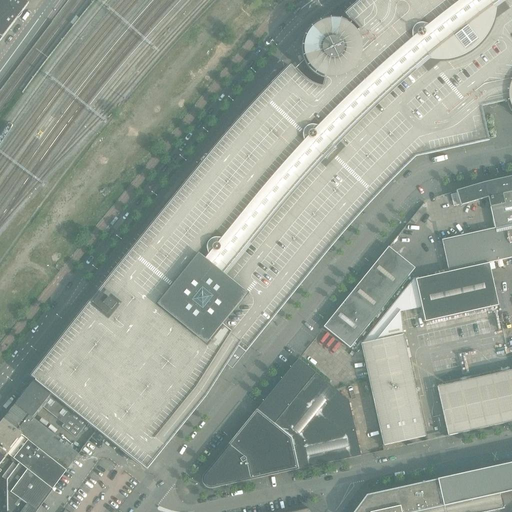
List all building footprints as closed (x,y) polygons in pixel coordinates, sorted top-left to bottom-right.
[(42,369),(34,379),(35,380),(35,381),(59,400),(87,423),(96,430),(99,432),(101,434),(102,434),(110,441),(113,444),(115,445),(146,470),(155,459),(157,457),(164,448),(205,397),(206,396),(213,384),(223,368),(224,369),(231,358),(238,347),(245,353),(259,336),(262,332),(261,330),(264,326),(266,328),(268,325),(310,273),(313,269),(312,267),(315,263),(317,265),(319,262),(324,256),(343,233),(355,220),(360,214),(363,210),(362,209),(365,205),(367,206),(370,204),(388,184),(405,168),(414,159),(417,155),(416,154),(420,150),(425,155),(489,141),(488,138),(481,107),(489,105),(490,107),(491,108),(493,108),(494,107),(496,106),(496,105),(496,104),(505,102),(505,103),(506,102),(505,101),(506,101),(511,99),(511,0),(367,0),(346,18),(345,20),(349,22),(348,22),(338,40),(337,39),(334,39),(331,39),(328,39),(326,41),(324,43),(322,45),(322,47),(321,50),(322,53),(323,55),(323,56),(325,58),(328,60),(331,60),(325,80),(322,88),(316,86),(312,84),(307,81),(303,78),(298,72),(295,69),(294,70),(293,69),(270,92),(261,102),(252,112),(228,138),(216,153),(208,162),(158,225),(144,242),(131,258),(135,262),(133,264),(132,263),(130,263),(128,264),(128,265),(127,266),(127,267),(128,269),(128,270),(118,283),(115,280),(113,279),(51,358),(42,369)] [(222,0),(189,41),(216,63),(222,68),(269,11),(277,0),(222,0)] [(184,38),(126,110),(131,113),(158,135),(216,63),(189,41),(184,38)] [(131,113),(84,171),(111,193),(117,199),(164,141),(158,135),(131,113)] [(77,166),(19,237),(26,243),(52,265),(111,193),(84,171),(77,166)] [(455,237),(441,240),(448,272),(462,269),(489,263),(490,263),(511,258),(511,176),(483,183),(457,191),(456,191),(460,206),(461,206),(461,205),(487,198),(490,208),(494,228),(455,237)] [(421,215),(417,212),(410,220),(414,224),(421,215)] [(26,243),(0,274),(0,318),(6,323),(12,328),(59,270),(52,265),(26,243)] [(414,269),(388,248),(323,327),(350,348),(414,269)] [(411,254),(403,248),(398,255),(405,261),(411,254)] [(412,281),(361,344),(383,446),(425,437),(403,335),(400,312),(411,309),(422,307),(425,322),(498,306),(489,264),(489,263),(462,269),(448,272),(444,273),(435,276),(415,280),(413,280),(412,281)] [(360,456),(348,400),(298,359),(292,367),(257,410),(256,410),(228,445),(228,446),(204,475),(212,488),(249,480),(250,481),(298,470),(301,469),(356,457),(360,456)] [(511,370),(437,387),(448,437),(511,422),(511,370)] [(59,400),(35,381),(29,387),(26,389),(23,391),(22,393),(20,397),(20,398),(21,398),(16,405),(33,419),(42,407),(64,424),(62,427),(75,438),(87,423),(59,400)] [(69,447),(42,426),(33,419),(16,405),(3,421),(65,472),(79,454),(69,447)] [(35,511),(65,472),(3,421),(0,424),(0,449),(7,455),(10,458),(10,459),(11,460),(10,461),(13,463),(15,461),(19,464),(7,480),(7,511),(8,511),(35,511)] [(511,511),(511,464),(508,465),(507,465),(506,465),(507,465),(493,468),(492,468),(479,471),(478,471),(465,474),(464,474),(443,479),(438,480),(436,480),(436,481),(424,483),(421,484),(422,484),(410,486),(407,487),(396,490),(396,489),(393,490),(382,493),(381,492),(379,493),(367,496),(366,496),(365,497),(358,507),(356,509),(357,509),(354,511),(469,511),(471,509),(469,500),(511,490),(511,511)]
